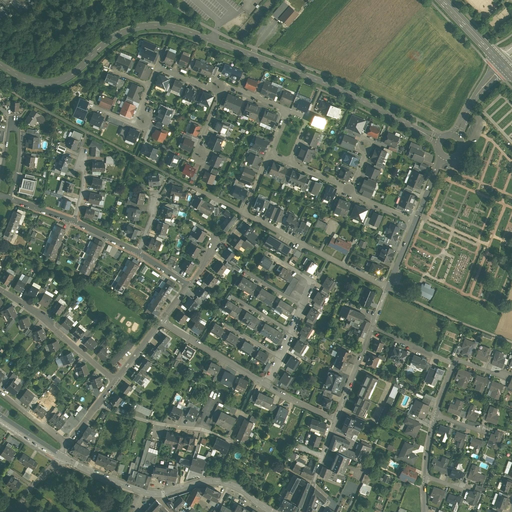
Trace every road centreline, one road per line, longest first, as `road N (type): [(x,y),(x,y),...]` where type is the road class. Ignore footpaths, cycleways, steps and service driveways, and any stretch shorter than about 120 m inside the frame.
road 1 (tertiary): [(0,64),(49,83),(126,31),(165,26),(330,85),(439,140)]
road 2 (tertiary): [(272,511),(226,483),(151,494),(59,455)]
road 3 (residential): [(387,289),(244,214)]
road 4 (residential): [(425,511),(428,442),(456,359)]
road 5 (residential): [(115,380),(0,289)]
road 6 (residential): [(335,418),(387,289)]
road 7 (residential): [(161,320),(266,384)]
